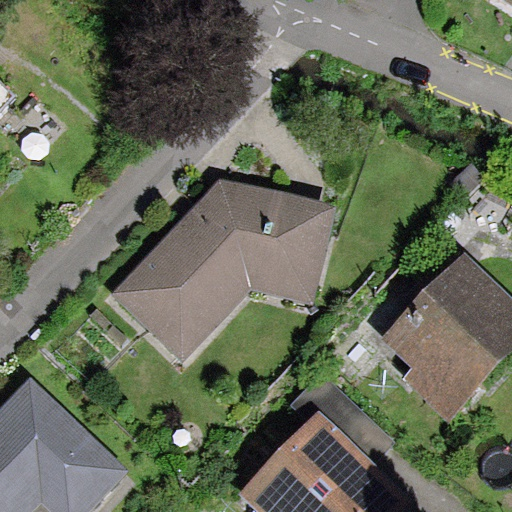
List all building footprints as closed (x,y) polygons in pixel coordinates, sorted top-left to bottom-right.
[(511,0),(467,0),(511,27),(511,0)] [(223,194),(118,301),(188,357),(254,292),(314,302),(332,219),(223,194)] [(511,338),(466,292),(395,362),(452,420),(511,360),(511,338)] [(32,390),(0,424),(0,511),(37,511),(43,506),(48,511),(98,511),(128,481),(32,390)] [(385,511),(325,452),(264,511),(385,511)]
